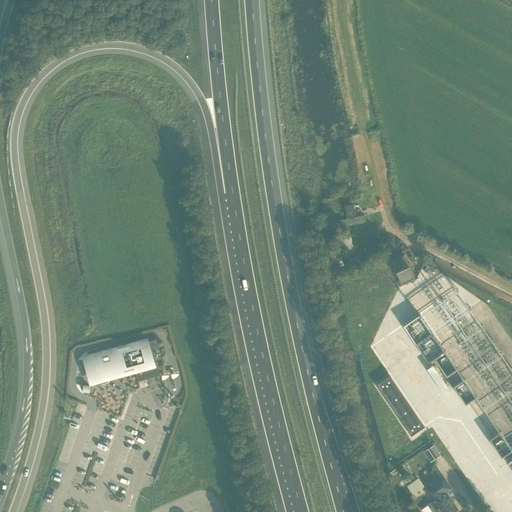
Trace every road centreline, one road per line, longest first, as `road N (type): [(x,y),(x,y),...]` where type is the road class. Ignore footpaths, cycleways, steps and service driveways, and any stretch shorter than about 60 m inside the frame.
road 1 (motorway): [(12,511),(37,431),(46,359),(14,156),(16,117),(31,85),(78,47),(117,42),(155,52),(200,96),(232,193)]
road 2 (motorway): [(342,511),(283,256),(252,0)]
road 3 (motorway): [(232,193),(301,511)]
road 4 (motorway): [(0,198),(27,355),(0,498)]
road 5 (motorway): [(211,0),(232,193)]
road 6 (unclassified): [(511,293),(396,233)]
